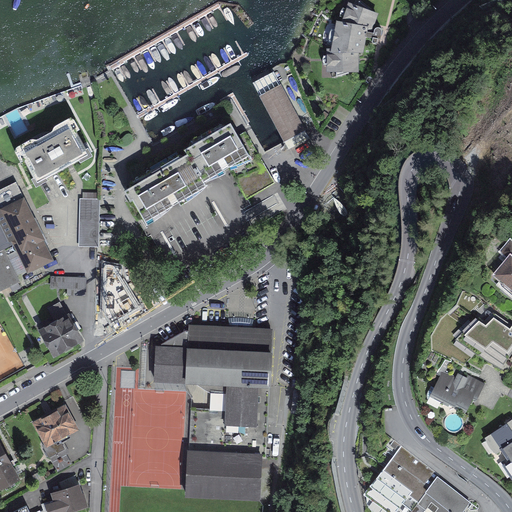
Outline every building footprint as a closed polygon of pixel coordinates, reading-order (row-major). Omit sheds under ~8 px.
[(336,39),(331,38),(330,63),(338,63),(338,68),(349,66),(349,63),(355,63),(356,44),(360,44),(363,33),(368,34),(367,36),(371,37),(372,34),(373,30),(373,29),(372,28),(371,28),(370,28),(369,29),(369,30),(366,30),(367,28),(374,11),(368,8),(368,6),(361,0),(359,4),(354,1),(350,8),(346,16),(342,15),(336,39)] [(267,94),(289,137),(303,129),(280,86),(267,94)] [(90,157),(72,125),(18,154),(36,186),(90,157)] [(184,154),(187,158),(125,194),(146,230),(162,221),(174,210),(180,207),(181,210),(208,190),(205,186),(219,182),(217,179),(223,175),(229,171),(237,170),(237,169),(244,167),(243,166),(251,164),(249,160),(231,127),(184,154)] [(46,237),(17,178),(0,186),(0,290),(0,292),(10,287),(13,292),(20,288),(18,282),(20,281),(8,255),(18,250),(28,271),(53,259),(43,238),(46,237)] [(100,200),(80,200),(79,247),(99,247),(100,200)] [(510,257),(496,273),(511,286),(511,241),(510,241),(502,251),(510,257)] [(121,267),(104,264),(104,311),(111,324),(139,309),(122,282),(121,267)] [(86,277),(51,276),(51,287),(67,288),(67,294),(86,295),(86,277)] [(68,311),(40,327),(55,353),(83,338),(68,311)] [(494,317),(486,325),(478,319),(463,333),(503,362),(511,349),(511,325),(510,327),(494,317)] [(266,382),(270,333),(242,331),(188,326),(188,331),(164,342),(161,374),(188,376),(227,379),(249,381),(266,382)] [(114,372),(114,394),(138,394),(138,372),(114,372)] [(443,372),(432,393),(465,409),(472,394),(477,397),(484,384),(469,377),(468,378),(458,373),(455,378),(443,372)] [(266,382),(249,381),(246,417),(224,416),(227,379),(188,376),(208,394),(207,409),(189,408),(188,443),(259,449),(266,382)] [(249,381),(227,379),(224,416),(246,417),(249,381)] [(90,422),(73,391),(36,410),(52,441),(67,434),(90,422)] [(502,446),(511,460),(511,458),(511,417),(484,435),(494,450),(502,446)] [(35,473),(11,426),(0,431),(0,481),(4,479),(2,475),(10,470),(17,482),(35,473)] [(67,434),(52,441),(51,442),(57,455),(73,448),(67,434)] [(259,449),(188,443),(185,482),(184,490),(256,495),(259,449)] [(393,460),(429,489),(430,488),(437,478),(401,450),(393,460)] [(384,471),(421,499),(422,498),(429,489),(393,460),(384,471)] [(376,481),(412,510),(414,508),(421,499),(384,471),(376,481)] [(467,502),(437,478),(430,488),(459,511),(467,502)] [(367,492),(392,511),(410,511),(412,510),(376,481),(367,492)] [(59,511),(85,504),(78,483),(55,490),(57,499),(48,501),(51,511),(59,511)] [(459,511),(430,488),(429,489),(422,498),(439,511),(459,511)] [(45,511),(38,497),(7,511),(45,511)] [(439,511),(422,498),(421,499),(414,508),(418,511),(439,511)]
